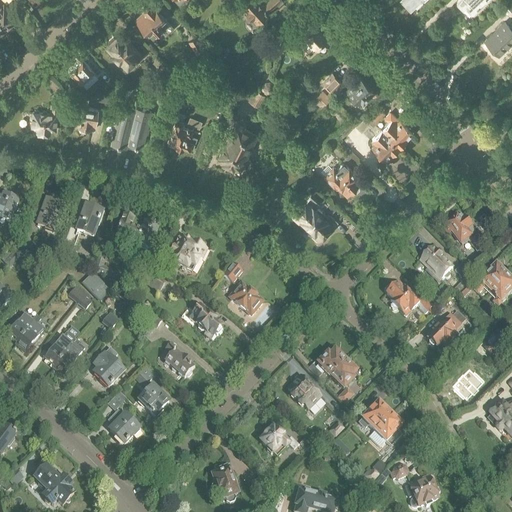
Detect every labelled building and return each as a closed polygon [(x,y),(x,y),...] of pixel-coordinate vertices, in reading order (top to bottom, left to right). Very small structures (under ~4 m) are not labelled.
[(4,4),(0,0),(0,21),(6,28),(18,17),(11,8),(9,10),(4,4)] [(268,13),(282,0),(281,0),(270,0),(263,7),(256,0),(251,0),(242,8),(246,12),(245,12),(246,13),(246,16),(249,19),(251,18),(252,20),(253,19),(257,24),(269,14),(268,13)] [(403,0),(411,8),(410,10),(420,0),(403,0)] [(459,0),(458,1),(471,13),(484,0),(459,0)] [(173,28),(170,24),(154,8),(154,9),(149,4),(143,9),(145,11),(135,20),(148,34),(151,31),(155,34),(161,28),(163,26),(169,32),(173,28)] [(511,43),(511,29),(507,24),(505,22),(485,41),(499,56),(511,43)] [(327,39),(313,25),(301,36),(304,39),(303,39),(312,49),(313,49),(315,51),(327,39)] [(131,65),(142,55),(125,38),(122,41),(117,36),(107,45),(114,52),(112,54),(119,61),(120,59),(127,66),(129,63),(131,65)] [(196,55),(203,50),(196,38),(190,42),(194,48),(192,49),(196,55)] [(82,83),(87,88),(97,78),(93,73),(94,72),(82,60),(70,71),(71,72),(70,74),(72,77),(75,76),(81,83),(82,83)] [(169,79),(172,75),(162,64),(152,72),(161,81),(166,76),(169,79)] [(341,82),(333,73),(323,82),(331,91),(341,82)] [(371,96),(371,95),(371,94),(374,91),(357,74),(349,81),(352,84),(346,91),(360,105),(366,99),(367,99),(369,99),(371,96)] [(118,87),(116,85),(110,78),(106,82),(112,88),(114,90),(118,87)] [(179,80),(176,90),(182,92),(185,82),(179,80)] [(262,89),(262,92),(267,94),(270,94),(275,91),(276,88),(275,88),(274,85),(270,82),(266,83),(262,85),(262,89)] [(338,86),(331,93),(338,100),(345,93),(338,86)] [(67,96),(60,88),(52,95),(59,103),(67,96)] [(256,90),(249,101),(259,107),(266,96),(256,90)] [(324,106),(329,102),(320,93),(315,97),(324,106)] [(109,105),(115,107),(117,97),(111,96),(109,105)] [(70,99),(69,104),(81,107),(79,126),(95,129),(96,121),(99,121),(101,109),(88,107),(89,98),(70,99)] [(385,113),(380,109),(382,107),(378,104),(367,115),(377,125),(379,122),(378,120),(385,113)] [(55,129),(58,105),(52,105),(51,113),(33,111),(33,114),(30,115),(30,119),(32,120),(31,127),(36,127),(36,131),(38,131),(40,133),(45,134),(46,133),(46,132),(49,132),(49,129),(55,129)] [(345,118),(349,113),(340,105),(336,110),(345,118)] [(127,148),(128,144),(136,111),(120,107),(111,144),(127,148)] [(142,148),(151,111),(136,108),(136,111),(128,144),(142,148)] [(382,130),(400,147),(406,141),(405,139),(412,132),(400,120),(399,121),(396,118),(393,115),(392,115),(390,113),(386,118),(390,122),(382,130)] [(188,123),(183,122),(183,120),(183,117),(182,115),(179,116),(177,117),(177,119),(176,119),(175,121),(173,120),(172,124),(173,125),(167,142),(176,145),(176,148),(179,149),(181,148),(183,148),(184,147),(192,150),(197,137),(190,135),(193,128),(192,128),(193,126),(199,128),(201,121),(190,117),(188,123)] [(382,130),(377,125),(367,115),(356,126),(363,132),(369,126),(378,134),(373,139),(375,142),(373,145),(375,147),(373,148),(376,150),(376,152),(379,156),(381,156),(385,159),(391,152),(393,154),(400,147),(382,130)] [(252,149),(254,145),(253,142),(256,135),(243,128),(246,123),(237,119),(225,143),(224,142),(222,146),(223,147),(218,158),(223,161),(222,163),(232,168),(233,166),(239,169),(241,166),(245,168),(248,167),(250,162),(249,159),(245,157),(249,149),(250,149),(252,149)] [(358,158),(350,149),(355,143),(347,135),(339,143),(348,151),(347,152),(356,160),(358,158)] [(336,170),(333,167),(325,176),(333,183),(333,186),(336,189),(339,189),(340,188),(347,194),(351,190),(353,192),(356,192),(359,189),(360,186),(357,184),(361,180),(345,165),(344,167),(342,164),(336,170)] [(0,219),(9,223),(18,203),(3,197),(2,200),(0,198),(0,219)] [(307,227),(321,211),(317,207),(319,205),(311,198),(306,204),(305,203),(301,207),(300,207),(293,214),(294,215),(293,217),(299,223),(301,221),(307,227)] [(54,233),(63,209),(46,203),(38,227),(54,233)] [(335,209),(329,203),(325,207),(332,213),(335,209)] [(93,238),(102,214),(86,208),(77,232),(93,238)] [(332,227),(333,226),(334,227),(337,223),(328,214),(326,216),(321,211),(307,227),(315,234),(313,236),(318,241),(320,239),(322,241),(329,233),(333,228),(332,227)] [(137,245),(142,231),(132,228),(134,221),(122,216),(120,223),(121,224),(120,226),(119,226),(118,229),(119,229),(115,239),(118,240),(115,248),(122,250),(126,241),(137,245)] [(469,220),(468,221),(467,220),(464,223),(460,218),(458,220),(448,227),(449,228),(445,230),(450,237),(454,235),(462,246),(470,240),(478,252),(488,245),(479,233),(475,235),(472,230),(474,229),(471,226),(473,224),(469,220)] [(142,231),(137,245),(136,247),(149,252),(158,227),(145,223),(142,231)] [(201,264),(207,253),(180,239),(174,250),(173,249),(170,255),(173,256),(170,264),(192,275),(194,270),(195,271),(199,263),(201,264)] [(17,256),(20,259),(26,263),(32,247),(21,243),(19,249),(17,256)] [(64,243),(59,258),(69,262),(75,247),(64,243)] [(433,251),(420,263),(435,278),(437,277),(442,282),(445,279),(446,280),(448,280),(451,278),(451,276),(449,274),(453,270),(448,265),(443,259),(443,258),(440,255),(437,255),(433,251)] [(14,255),(13,256),(9,252),(0,260),(8,269),(20,259),(17,256),(17,257),(14,255)] [(167,275),(172,267),(167,264),(168,262),(163,260),(164,258),(159,256),(154,266),(167,275)] [(107,277),(109,271),(102,268),(104,263),(97,261),(93,272),(100,275),(107,277)] [(464,282),(472,273),(463,265),(455,273),(464,282)] [(490,296),(510,276),(503,269),(502,270),(496,265),(488,274),(489,275),(480,284),(479,283),(473,290),(478,296),(484,290),(490,296)] [(235,286),(244,274),(234,266),(225,278),(235,286)] [(109,271),(107,277),(118,281),(120,275),(109,271)] [(82,285),(99,303),(110,293),(93,275),(82,285)] [(159,294),(165,285),(150,276),(145,285),(159,294)] [(511,294),(511,280),(508,277),(510,276),(490,296),(496,302),(494,304),(499,308),(511,294)] [(454,292),(463,301),(472,292),(463,283),(454,292)] [(423,299),(418,304),(405,290),(406,289),(403,286),(401,288),(397,284),(393,289),(392,287),(389,287),(387,290),(387,292),(388,294),(386,296),(392,302),(390,303),(392,305),(390,307),(390,309),(393,313),(396,313),(398,311),(406,318),(416,308),(425,316),(427,313),(431,317),(436,311),(432,308),(423,299)] [(263,304),(241,286),(230,300),(251,317),(263,304)] [(0,309),(1,311),(12,301),(0,288),(0,309)] [(76,307),(84,296),(76,289),(69,299),(76,304),(75,306),(76,307)] [(128,306),(131,303),(120,295),(118,298),(128,306)] [(77,307),(78,306),(85,311),(92,302),(84,296),(76,307),(77,307)] [(142,321),(148,313),(135,304),(129,312),(142,321)] [(200,308),(190,321),(199,328),(198,329),(198,331),(202,334),(204,334),(204,333),(206,335),(204,337),(211,342),(215,337),(218,337),(221,334),(220,331),(223,327),(200,308)] [(496,325),(506,315),(501,311),(492,320),(496,325)] [(157,329),(162,323),(149,313),(144,319),(157,329)] [(440,323),(427,336),(430,338),(427,341),(428,343),(429,346),(432,349),(434,348),(436,350),(441,355),(445,351),(449,351),(452,348),(451,344),(457,338),(454,335),(455,334),(455,333),(466,322),(457,313),(452,318),(450,316),(444,323),(443,322),(441,324),(440,323)] [(39,318),(37,316),(32,322),(25,316),(8,339),(17,346),(39,318)] [(111,332),(118,322),(110,316),(103,325),(111,332)] [(44,331),(37,326),(42,320),(39,318),(17,346),(16,347),(25,355),(44,331)] [(486,351),(492,357),(496,352),(498,354),(508,344),(506,342),(509,340),(509,337),(504,333),(502,333),(486,351)] [(66,335),(45,362),(54,369),(53,371),(54,372),(76,342),(72,339),(71,339),(66,335)] [(80,346),(78,344),(76,342),(54,372),(63,379),(84,351),(79,347),(80,346)] [(191,373),(194,369),(189,364),(190,363),(184,358),(183,359),(175,353),(176,351),(170,346),(164,353),(170,358),(165,365),(172,371),(172,373),(174,375),(177,374),(184,381),(186,378),(189,379),(191,376),(191,373)] [(112,363),(117,357),(110,350),(101,359),(102,359),(94,368),(95,369),(94,370),(97,373),(94,376),(108,390),(124,374),(112,363)] [(330,379),(345,364),(344,362),(344,360),(341,357),(340,358),(334,353),(329,358),(327,356),(317,366),(318,367),(325,373),(330,379)] [(345,364),(330,379),(343,392),(354,381),(351,379),(356,374),(345,364)] [(312,366),(308,371),(317,380),(322,376),(315,369),(312,366)] [(148,385),(155,378),(146,368),(138,376),(148,385)] [(456,380),(450,386),(452,388),(451,390),(461,400),(463,398),(465,401),(484,381),(473,371),(472,373),(468,369),(462,374),(461,374),(456,380)] [(307,412),(320,399),(300,379),(287,391),(291,395),(291,398),(294,401),(297,401),(299,402),(298,406),(301,409),(304,408),(307,412)] [(323,386),(328,391),(331,386),(327,382),(323,386)] [(155,418),(168,404),(152,389),(139,403),(155,418)] [(338,400),(344,406),(353,397),(347,391),(338,400)] [(115,413),(125,403),(127,401),(120,394),(107,406),(115,413)] [(368,417),(359,425),(365,431),(368,427),(374,433),(390,417),(379,405),(374,410),(371,408),(365,415),(368,417)] [(495,429),(499,426),(497,428),(497,431),(499,434),(502,434),(504,432),(511,440),(511,406),(508,410),(504,405),(497,410),(496,410),(493,410),(491,411),(491,413),(492,416),(491,417),(491,418),(488,421),(495,429)] [(125,417),(124,418),(122,417),(120,418),(116,415),(110,426),(113,429),(109,433),(124,448),(140,432),(125,417)] [(375,433),(368,440),(379,450),(385,444),(391,449),(403,437),(397,432),(402,428),(390,417),(374,433),(375,433)] [(331,442),(335,439),(343,431),(338,425),(330,434),(326,438),(331,442)] [(7,449),(16,437),(14,435),(13,436),(4,428),(0,433),(0,456),(0,457),(7,449)] [(264,440),(260,443),(266,450),(266,452),(270,456),(272,456),(276,459),(280,455),(284,459),(296,447),(290,441),(288,443),(277,433),(276,434),(273,431),(269,434),(268,433),(263,439),(264,440)] [(309,455),(314,450),(305,440),(299,446),(309,455)] [(371,485),(387,469),(382,464),(374,471),(371,473),(369,471),(363,476),(371,485)] [(234,487),(236,486),(234,481),(232,482),(227,468),(216,472),(217,476),(213,478),(214,480),(212,483),(213,486),(211,488),(214,496),(217,496),(218,499),(221,500),(221,502),(224,501),(226,505),(230,506),(234,505),(236,501),(234,497),(238,496),(234,487)] [(408,474),(405,470),(402,468),(394,472),(393,474),(390,476),(392,479),(398,481),(406,478),(408,474)] [(62,508),(74,496),(68,491),(71,488),(63,480),(60,483),(46,469),(35,481),(48,494),(43,499),(52,507),(56,503),(57,504),(58,503),(62,508)] [(8,491),(12,487),(14,489),(22,480),(15,473),(6,481),(6,480),(2,485),(3,486),(3,487),(8,491)] [(381,478),(374,486),(379,490),(386,482),(381,478)] [(437,498),(440,495),(438,490),(434,490),(428,478),(408,487),(414,501),(413,502),(412,503),(412,505),(412,507),(413,508),(414,509),(416,510),(417,510),(425,507),(426,509),(433,506),(432,503),(438,501),(437,498)] [(263,493),(269,488),(260,479),(254,484),(263,493)] [(334,511),(337,502),(327,500),(328,496),(317,494),(316,497),(305,494),(306,491),(296,488),(294,495),(297,496),(296,501),(295,508),(296,508),(294,511),(334,511)] [(374,493),(365,503),(370,508),(380,498),(374,493)]
